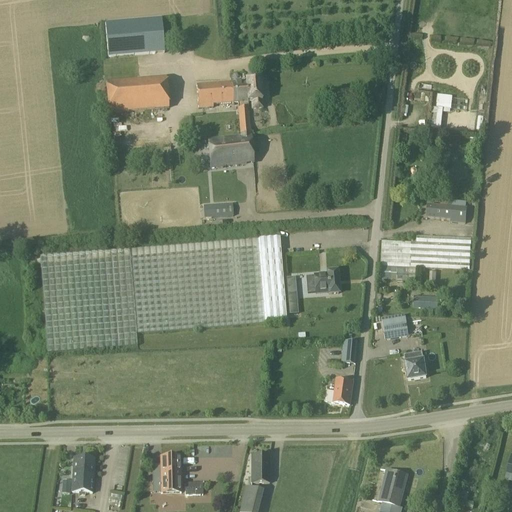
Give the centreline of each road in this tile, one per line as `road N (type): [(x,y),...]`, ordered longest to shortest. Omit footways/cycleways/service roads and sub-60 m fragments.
road 1 (unclassified): [(358,428),(400,0)]
road 2 (tertiary): [(358,428),(0,434)]
road 3 (tertiary): [(511,406),(358,428)]
